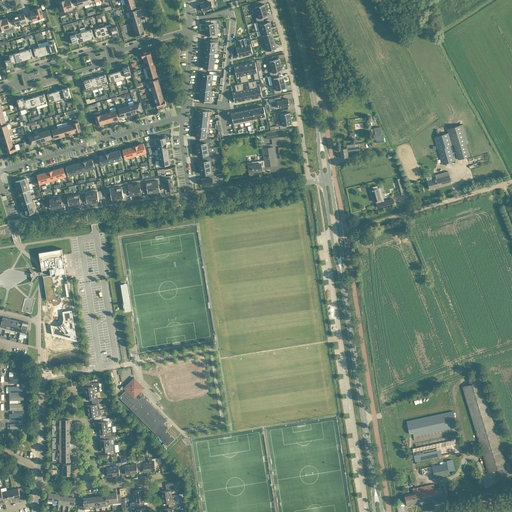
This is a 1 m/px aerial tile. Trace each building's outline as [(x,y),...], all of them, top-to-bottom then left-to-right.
[(61,6),(58,7),(59,12),(60,16),(61,16),(69,14),(69,13),(68,10),(64,0),(63,0),(59,1),(61,6)] [(64,0),(68,10),(69,13),(77,11),(76,7),(74,2),(71,3),(70,0),(64,0)] [(204,3),(201,4),(203,11),(207,9),(208,10),(211,9),(211,8),(214,7),(215,7),(213,0),(206,0),(208,2),(204,3)] [(136,7),(134,1),(126,4),(127,9),(136,7)] [(258,2),(252,4),(254,13),(266,10),(264,4),(259,6),(258,2)] [(41,7),(35,9),(38,19),(48,16),(46,10),(42,12),(41,7)] [(38,19),(35,9),(32,9),(33,10),(30,11),(31,15),(28,16),(30,21),(38,19)] [(266,10),(254,13),(257,22),(263,20),(262,17),(268,15),(266,10)] [(21,13),(18,14),(22,24),(30,21),(28,16),(25,17),(24,13),(21,13)] [(16,15),(13,16),(14,17),(11,18),(12,21),(13,26),(22,24),(18,14),(16,15)] [(5,18),(2,19),(5,29),(6,31),(14,29),(13,26),(12,21),(9,22),(7,18),(5,18)] [(210,23),(204,24),(205,30),(215,29),(217,28),(220,28),(220,19),(216,19),(210,20),(210,23)] [(263,20),(257,22),(258,25),(259,30),(271,27),(270,22),(264,23),(263,20)] [(99,25),(100,27),(102,36),(108,35),(105,26),(104,23),(99,25)] [(113,36),(119,34),(116,26),(111,27),(113,33),(112,33),(113,36)] [(97,38),(102,36),(100,27),(94,29),(97,38)] [(271,27),(259,30),(260,36),(272,32),(272,33),(273,32),(271,27)] [(217,28),(205,30),(206,36),(211,35),(212,37),(212,38),(218,37),(217,28)] [(89,39),(94,38),(91,29),(86,31),(89,39)] [(144,30),(135,32),(135,33),(136,38),(145,36),(144,33),(145,33),(144,30)] [(71,38),(73,44),(78,43),(76,34),(75,31),(67,33),(69,39),(71,38)] [(272,32),(260,36),(262,41),(263,41),(263,40),(274,38),(272,33),(272,32)] [(206,41),(205,46),(218,48),(219,39),(219,38),(214,39),(210,39),(210,41),(206,41)] [(253,53),(250,43),(247,44),(245,38),(242,39),(246,55),(253,53)] [(274,38),(263,40),(263,41),(264,42),(265,46),(275,43),(274,38)] [(48,41),(49,44),(52,53),(57,51),(54,39),(48,41)] [(246,55),(242,39),(238,40),(240,46),(236,47),(239,57),(246,55)] [(265,46),(261,47),(263,52),(265,51),(266,55),(272,53),(271,50),(276,48),(275,43),(265,46)] [(36,58),(41,56),(39,47),(33,49),(36,58)] [(30,48),(25,50),(28,59),(33,57),(30,48)] [(152,55),(151,52),(150,52),(150,50),(141,52),(142,58),(143,58),(152,55)] [(9,55),(10,56),(12,64),(17,62),(15,53),(9,55)] [(13,66),(12,64),(10,56),(4,57),(8,68),(13,66)] [(272,57),(266,58),(268,67),(280,64),(279,59),(273,60),(272,57)] [(258,79),(255,62),(248,64),(250,74),(253,73),(255,79),(258,79)] [(250,74),(248,64),(241,65),(245,81),(248,81),(247,74),(249,74),(250,74)] [(280,64),(268,67),(270,76),(277,75),(276,72),(282,70),(280,64)] [(123,67),(123,70),(124,70),(126,76),(126,75),(131,74),(128,65),(123,67)] [(245,81),(241,65),(234,67),(236,77),(240,76),(241,82),(245,81)] [(124,70),(123,70),(119,71),(121,80),(127,78),(126,75),(126,76),(124,70)] [(119,71),(113,73),(116,82),(116,81),(117,85),(122,83),(121,80),(119,71)] [(111,83),(116,82),(113,73),(108,74),(111,83)] [(105,74),(100,76),(102,85),(108,83),(105,74)] [(270,76),(267,77),(269,85),(272,85),(284,82),(283,76),(277,77),(277,75),(270,76)] [(95,77),(97,86),(98,89),(103,87),(102,85),(100,76),(95,77)] [(95,77),(89,79),(93,90),(98,89),(97,86),(95,77)] [(86,87),(83,87),(85,91),(87,90),(88,92),(93,91),(93,90),(89,79),(84,81),(86,87)] [(159,84),(158,79),(149,81),(151,87),(159,84)] [(252,82),(255,98),(262,97),(260,86),(257,87),(255,81),(252,82)] [(249,89),(246,89),(248,99),(255,98),(252,82),(248,82),(249,89)] [(272,85),(269,85),(271,91),(274,91),(275,94),(281,92),(280,89),(286,88),(285,82),(284,82),(272,85)] [(235,102),(242,101),(238,84),(235,85),(236,91),(232,92),(235,102)] [(248,99),(246,89),(243,90),(242,84),(238,84),(242,101),(248,99)] [(66,101),(72,99),(68,87),(63,89),(66,98),(66,101)] [(47,94),(50,103),(55,101),(52,92),(47,94)] [(23,97),(17,99),(20,108),(21,111),(22,114),(27,113),(26,109),(25,106),(24,100),(23,97)] [(280,97),(274,98),(276,107),(289,105),(288,99),(281,100),(280,97)] [(165,99),(155,102),(153,103),(154,108),(166,105),(165,99)] [(115,107),(110,109),(111,112),(113,121),(119,119),(116,110),(115,107)] [(283,110),(277,111),(279,119),(279,120),(291,118),(290,112),(284,113),(283,110)] [(99,112),(94,113),(95,116),(97,125),(100,124),(100,125),(103,124),(103,123),(100,115),(101,115),(100,114),(100,115),(99,112)] [(72,120),(73,123),(76,132),(79,131),(78,131),(81,130),(78,121),(77,118),(72,120)] [(280,125),(270,127),(270,130),(280,129),(286,128),(286,125),(292,124),(291,118),(279,120),(280,125)] [(71,134),(76,132),(73,123),(68,124),(71,134)] [(68,124),(63,126),(66,135),(71,134),(68,124)] [(434,137),(442,164),(455,161),(450,145),(453,144),(458,159),(470,156),(466,141),(468,140),(463,124),(447,129),(448,132),(434,137)] [(63,126),(57,128),(60,137),(66,135),(63,126)] [(380,127),(374,128),(375,133),(375,137),(377,143),(384,142),(384,141),(384,138),(383,134),(380,127)] [(55,138),(60,137),(57,128),(52,129),(55,138)] [(8,130),(0,132),(0,133),(1,138),(10,135),(13,134),(11,129),(8,130)] [(201,143),(196,144),(196,145),(196,146),(196,145),(196,146),(196,147),(196,148),(197,149),(196,149),(197,149),(197,150),(209,148),(208,142),(210,142),(210,139),(202,140),(203,143),(201,143)] [(3,143),(4,148),(6,148),(6,147),(13,145),(12,140),(3,143)] [(144,143),(138,145),(141,154),(146,152),(144,143)] [(6,148),(8,153),(17,150),(15,144),(13,145),(6,147),(6,148)] [(360,150),(359,146),(339,149),(340,158),(349,156),(348,152),(360,150)] [(269,156),(264,157),(265,160),(265,166),(276,165),(273,147),(268,148),(269,156)] [(125,159),(131,157),(128,148),(122,149),(125,159)] [(209,148),(197,150),(197,151),(197,152),(197,153),(197,154),(198,156),(202,155),(205,155),(205,158),(213,157),(212,153),(210,154),(209,148)] [(117,150),(114,151),(117,160),(123,159),(120,150),(119,150),(118,150),(117,150)] [(101,165),(107,164),(104,154),(99,156),(101,165)] [(203,161),(199,162),(199,163),(199,164),(199,165),(199,166),(199,167),(199,168),(212,166),(211,160),(213,160),(213,157),(205,158),(206,161),(203,161)] [(87,160),(90,169),(95,168),(92,159),(87,160)] [(252,164),(248,165),(249,170),(249,175),(254,174),(253,172),(262,170),(262,167),(261,167),(265,166),(265,160),(252,162),(252,164)] [(74,174),(71,165),(66,167),(69,176),(74,174)] [(212,166),(199,168),(200,169),(200,170),(200,171),(200,172),(200,174),(205,173),(207,172),(208,175),(215,174),(215,171),(213,171),(212,166)] [(63,167),(58,168),(61,178),(66,176),(63,167)] [(430,189),(452,183),(448,171),(435,175),(436,178),(427,180),(430,189)] [(45,182),(42,173),(37,175),(40,184),(45,182)] [(206,178),(201,179),(202,181),(201,181),(202,181),(202,182),(202,183),(202,184),(202,185),(205,185),(206,185),(207,185),(210,185),(211,185),(211,184),(213,183),(216,182),(215,178),(217,178),(219,178),(226,177),(225,173),(215,174),(208,175),(208,178),(206,178)] [(161,175),(163,184),(166,183),(167,190),(170,190),(171,190),(172,190),(171,190),(172,189),(173,190),(173,189),(173,185),(174,185),(173,181),(172,181),(171,176),(165,177),(165,174),(161,175)] [(162,183),(161,177),(152,178),(154,192),(160,191),(159,184),(162,183)] [(27,178),(16,181),(17,187),(29,183),(27,178)] [(154,192),(152,178),(143,180),(143,179),(142,179),(144,186),(147,186),(148,193),(154,192)] [(395,179),(401,194),(405,192),(400,178),(395,179)] [(144,186),(142,179),(133,181),(136,194),(142,193),(140,187),(144,186)] [(136,194),(133,181),(124,182),(126,189),(129,189),(130,195),(136,194)] [(126,189),(124,182),(124,183),(115,185),(118,198),(119,198),(120,198),(121,198),(122,197),(122,198),(122,197),(124,197),(122,190),(126,189)] [(29,183),(17,187),(19,192),(29,189),(30,189),(29,184),(29,183)] [(118,198),(115,185),(106,186),(107,192),(110,192),(112,199),(113,199),(114,199),(115,199),(116,198),(116,199),(116,198),(118,198)] [(373,189),(370,190),(371,195),(372,195),(374,202),(376,201),(376,203),(377,207),(394,203),(393,199),(383,201),(382,199),(383,199),(382,194),(380,195),(377,186),(373,187),(373,189)] [(19,192),(18,192),(18,193),(19,196),(20,197),(20,198),(31,195),(29,189),(19,192)] [(97,189),(91,190),(93,202),(99,201),(99,199),(102,198),(101,191),(97,191),(97,189)] [(93,202),(91,190),(91,191),(82,192),(84,201),(87,201),(87,203),(93,202)] [(84,201),(82,192),(82,193),(73,194),(73,193),(75,204),(76,204),(77,204),(78,203),(78,204),(79,204),(78,203),(81,203),(80,201),(83,201),(84,201)] [(75,204),(73,193),(64,195),(65,204),(66,204),(69,203),(69,205),(71,205),(72,204),(72,205),(73,205),(73,204),(74,204),(75,204)] [(31,195),(20,198),(20,199),(21,200),(21,201),(22,204),(33,200),(31,195)] [(65,204),(64,195),(55,197),(55,195),(55,196),(57,207),(63,206),(62,205),(65,204)] [(57,207),(55,196),(49,197),(49,199),(46,199),(47,207),(51,207),(51,208),(57,207)] [(33,200),(22,204),(24,209),(35,205),(34,200),(33,200)] [(35,205),(24,209),(26,215),(28,214),(29,215),(33,214),(32,213),(37,211),(35,205)] [(62,248),(39,252),(42,271),(42,272),(43,274),(47,300),(56,298),(52,275),(66,272),(63,255),(62,248)] [(126,283),(121,284),(125,311),(130,310),(126,283)] [(51,324),(51,325),(52,334),(62,337),(67,338),(77,340),(72,310),(70,310),(64,311),(63,311),(63,312),(63,313),(63,314),(63,315),(64,317),(64,318),(64,319),(63,321),(63,322),(62,323),(63,324),(61,325),(60,324),(59,325),(58,325),(57,326),(56,326),(54,325),(53,325),(51,325),(51,324)] [(20,332),(20,333),(25,335),(26,332),(27,332),(26,332),(28,323),(23,321),(23,322),(20,332)] [(505,462),(479,376),(468,379),(470,385),(462,386),(488,472),(497,469),(500,477),(509,474),(507,470),(506,466),(509,465),(508,462),(505,462)] [(122,394),(119,397),(126,404),(130,408),(154,432),(167,445),(175,438),(168,431),(166,429),(168,427),(164,422),(167,420),(167,419),(148,400),(148,401),(147,402),(138,393),(141,390),(144,388),(134,378),(125,386),(125,387),(124,387),(125,388),(126,390),(122,394)] [(85,387),(85,390),(86,393),(95,392),(100,391),(100,387),(99,385),(99,382),(94,383),(90,383),(89,379),(86,380),(86,384),(87,387),(85,387)] [(86,396),(86,399),(86,398),(86,399),(92,398),(92,401),(98,400),(101,400),(102,400),(102,398),(98,399),(98,397),(98,395),(95,395),(95,392),(86,393),(86,396)] [(87,405),(87,408),(88,411),(100,409),(98,400),(92,401),(93,404),(87,405)] [(88,414),(88,416),(89,416),(89,417),(94,416),(94,419),(98,419),(101,418),(102,418),(102,416),(101,409),(100,409),(88,411),(88,414)] [(414,440),(457,431),(453,412),(407,421),(409,432),(413,432),(414,440)] [(98,422),(98,425),(99,428),(108,427),(108,426),(108,423),(110,423),(109,417),(108,417),(106,418),(103,418),(103,421),(98,422)] [(99,431),(99,433),(100,434),(105,433),(105,436),(118,434),(118,432),(115,433),(114,431),(113,431),(112,426),(108,426),(108,427),(99,428),(99,431)] [(100,440),(100,442),(101,442),(101,445),(110,444),(115,444),(113,435),(105,436),(106,439),(101,440),(100,440)] [(431,460),(451,456),(462,454),(458,435),(415,444),(416,448),(412,448),(415,461),(430,458),(431,460)] [(108,454),(116,453),(115,444),(101,445),(101,449),(101,451),(102,451),(107,451),(108,454)] [(141,458),(139,458),(139,459),(139,460),(140,466),(143,466),(144,471),(144,472),(146,471),(150,470),(148,461),(145,461),(145,457),(144,456),(143,456),(142,457),(141,458)] [(151,461),(148,461),(150,470),(153,470),(155,470),(156,470),(155,467),(157,467),(156,464),(159,464),(162,463),(161,457),(158,457),(155,458),(154,458),(152,458),(151,461)] [(125,458),(121,458),(121,462),(122,468),(125,468),(126,473),(126,474),(129,474),(129,473),(132,473),(131,463),(130,463),(130,460),(127,460),(125,458)] [(446,460),(431,464),(432,465),(433,473),(435,477),(450,474),(449,472),(455,471),(453,459),(446,461),(446,460)] [(134,463),(131,463),(132,473),(135,472),(135,473),(137,472),(138,472),(137,467),(140,466),(139,460),(134,460),(134,463)] [(116,465),(113,466),(114,475),(117,475),(119,475),(119,474),(120,474),(119,469),(122,468),(121,462),(116,463),(116,465)] [(104,465),(100,466),(100,471),(104,470),(104,471),(107,470),(108,475),(108,476),(111,476),(111,475),(114,475),(113,466),(110,466),(109,464),(108,464),(103,464),(104,465)] [(431,465),(420,468),(420,471),(423,471),(423,474),(433,472),(431,465)] [(161,491),(161,494),(162,494),(162,497),(171,495),(171,492),(173,491),(173,489),(175,489),(174,486),(176,485),(176,482),(173,482),(165,484),(166,487),(167,490),(161,491)] [(435,488),(434,484),(412,488),(413,493),(405,495),(407,504),(443,496),(441,487),(435,488)] [(137,490),(136,486),(130,487),(131,493),(134,493),(134,496),(143,495),(143,493),(142,489),(137,490)] [(113,493),(111,493),(112,501),(112,504),(116,503),(118,503),(121,502),(121,498),(120,494),(117,494),(117,492),(113,493)] [(131,503),(130,503),(130,506),(130,507),(142,505),(142,501),(144,501),(144,497),(143,495),(134,496),(131,497),(132,500),(132,502),(131,503)] [(171,495),(162,497),(163,500),(162,500),(163,502),(163,503),(168,502),(169,505),(175,504),(177,504),(175,495),(171,495)] [(86,498),(83,498),(83,502),(80,502),(80,509),(85,509),(90,509),(90,505),(89,498),(86,498)]
